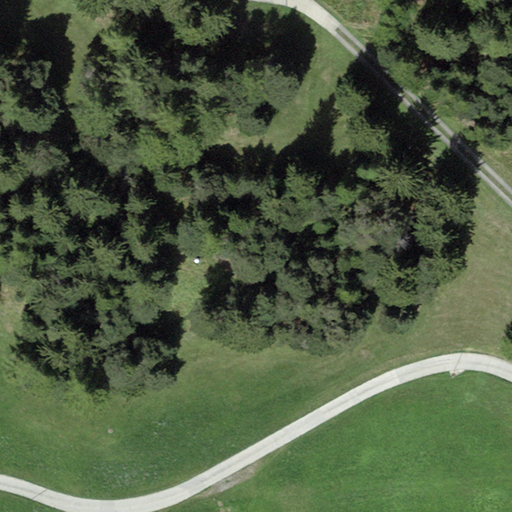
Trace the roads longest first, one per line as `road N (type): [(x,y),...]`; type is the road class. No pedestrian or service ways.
road 1 (track): [(511,374),(462,363),(389,383),(208,483),(124,511)]
road 2 (track): [(511,197),(330,19),(282,0)]
